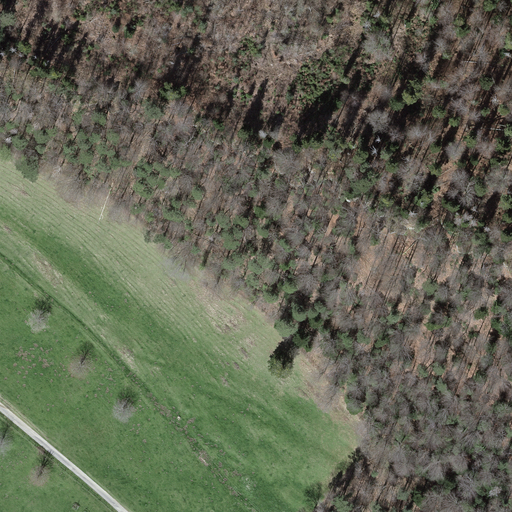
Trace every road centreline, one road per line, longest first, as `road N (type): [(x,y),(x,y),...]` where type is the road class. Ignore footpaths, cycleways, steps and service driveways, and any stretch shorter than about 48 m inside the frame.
road 1 (track): [(511,395),(357,248)]
road 2 (track): [(120,511),(0,406)]
